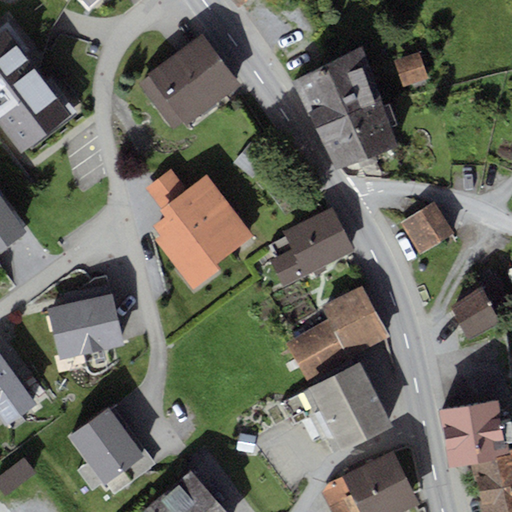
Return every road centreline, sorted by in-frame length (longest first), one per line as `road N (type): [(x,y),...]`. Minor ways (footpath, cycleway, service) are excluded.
road 1 (residential): [(167,0),(122,39),(107,72),(102,112),(124,222),(0,312)]
road 2 (primary): [(443,511),(393,299),(345,204)]
road 3 (primary): [(345,204),(202,0)]
road 4 (unclassified): [(345,204),(385,190),(442,199),(497,223)]
road 5 (unknown): [(497,223),(480,237),(435,322),(407,345)]
